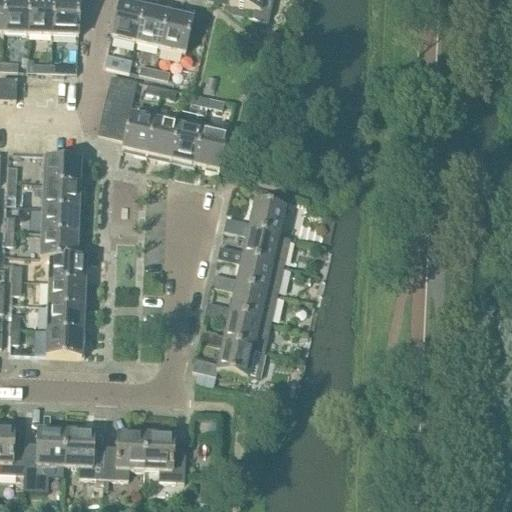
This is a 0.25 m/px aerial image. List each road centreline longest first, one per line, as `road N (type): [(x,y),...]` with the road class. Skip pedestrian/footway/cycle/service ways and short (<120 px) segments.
road 1 (unknown): [(390,0),(357,511)]
road 2 (residential): [(206,196),(170,400),(0,391)]
road 3 (residential): [(83,124),(101,0)]
